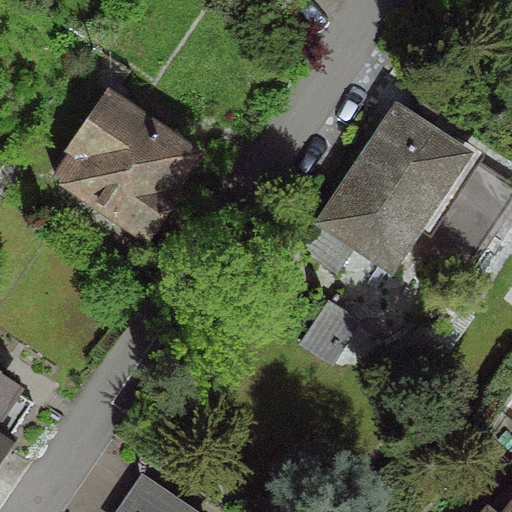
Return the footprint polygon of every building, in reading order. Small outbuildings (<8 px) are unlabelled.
[(236,0),(266,20),(280,0),(236,0)] [(103,101),(53,177),(140,236),(167,197),(162,193),(186,157),(103,101)] [(511,190),(509,189),(392,111),(298,252),(330,273),(348,246),(385,271),(400,249),(455,283),(511,198),(511,190)] [(350,323),(322,305),(296,345),(324,363),(350,323)] [(0,447),(3,442),(0,439),(0,407),(10,393),(0,386),(0,447)]
